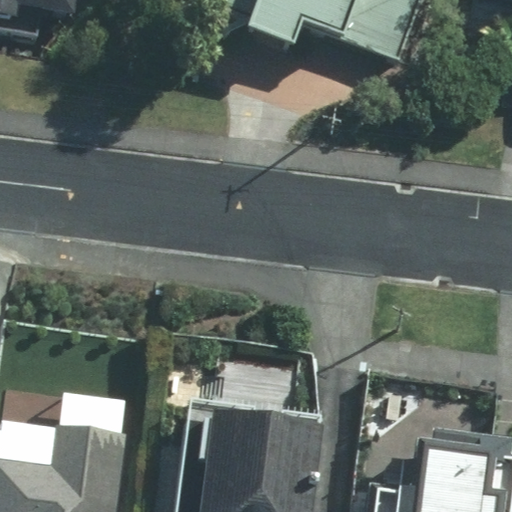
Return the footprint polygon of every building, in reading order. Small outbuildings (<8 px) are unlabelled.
[(0,0),(0,24),(18,27),(19,19),(74,25),(77,0),(0,0)] [(210,0),(227,36),(291,63),(305,37),(394,71),(421,0),(210,0)] [(313,511),(320,436),(211,426),(203,511),(313,511)] [(0,511),(118,511),(127,445),(55,436),(51,475),(0,468),(0,511)] [(502,511),(504,505),(482,503),(487,457),(423,450),(416,511),(502,511)]
